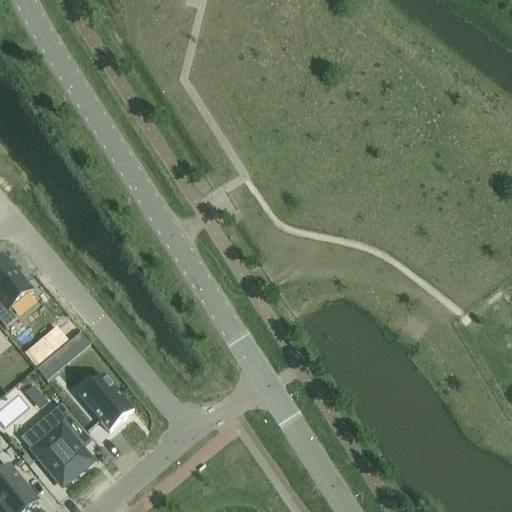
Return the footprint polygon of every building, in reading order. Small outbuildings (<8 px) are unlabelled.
[(2,257),(0,258),(0,323),(5,330),(16,321),(8,312),(31,292),(2,257)] [(67,364),(58,354),(38,371),(46,381),(67,364)] [(81,395),(77,398),(99,423),(109,434),(129,416),(133,413),(125,404),(102,377),(81,395)] [(59,427),(30,451),(62,489),(92,463),(81,450),(90,442),(61,408),(51,417),(59,427)] [(10,469),(0,477),(0,506),(5,511),(27,511),(37,504),(10,469)]
